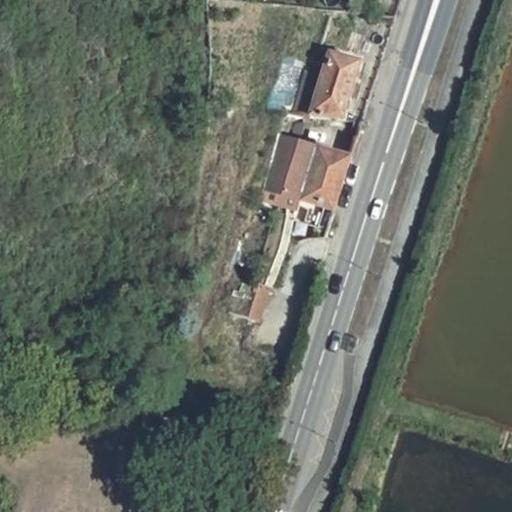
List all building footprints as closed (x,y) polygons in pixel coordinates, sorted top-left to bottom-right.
[(328,65),(309,128),(341,132),(358,74),(328,65)] [(259,199),(265,202),(279,148),(275,146),(259,199)] [(346,168),(279,148),(265,202),(292,209),(320,217),(330,220),(346,168)] [(288,229),(314,237),(320,217),(292,209),(288,229)] [(231,314),(259,325),(271,294),(243,284),(231,314)]
